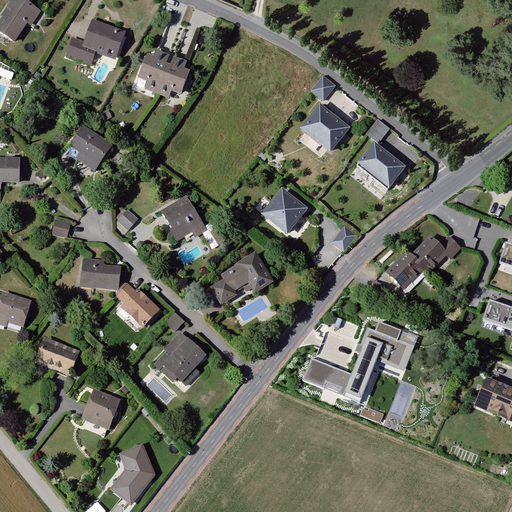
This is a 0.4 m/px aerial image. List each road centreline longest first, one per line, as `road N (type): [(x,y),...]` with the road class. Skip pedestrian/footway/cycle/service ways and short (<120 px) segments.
road 1 (tertiary): [(156,511),(346,270),(458,179)]
road 2 (residential): [(196,0),(319,61),(458,179)]
